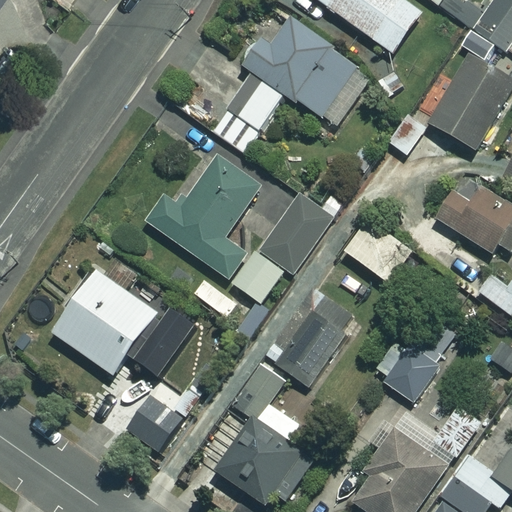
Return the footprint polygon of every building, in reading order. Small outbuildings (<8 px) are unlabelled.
[(431,17),(406,0),(319,0),(402,58),(431,17)] [(451,0),(433,0),(446,9),(451,0)] [(511,52),(511,0),(504,0),(481,33),(511,54),(511,52)] [(294,97),(343,131),(380,79),(299,23),(280,50),(269,42),(250,70),(259,76),(219,134),(252,157),(294,97)] [(511,107),(511,78),(478,59),(437,128),(484,155),(511,107)] [(409,155),(430,124),(411,111),(390,143),(409,155)] [(267,191),(224,161),(187,214),(170,202),(154,226),(235,283),(255,255),(233,239),(267,191)] [(511,252),(511,205),(490,192),(481,208),(462,196),(445,224),(497,256),(503,247),(511,252)] [(299,276),(349,206),(337,197),(326,213),(306,198),(242,287),(270,308),(295,273),(299,276)] [(380,246),(359,234),(348,253),(369,265),(380,246)] [(186,331),(101,273),(77,308),(81,311),(62,338),(143,394),(186,331)] [(511,313),(511,288),(498,278),(486,294),(511,313)] [(363,323),(332,301),(283,367),(314,389),(363,323)] [(474,323),(442,302),(389,385),(421,406),(474,323)] [(511,344),(510,343),(496,361),(511,373),(511,344)] [(292,386),(267,369),(214,446),(235,460),(225,476),(277,511),(284,500),(293,506),(322,463),(295,444),(307,428),(277,407),(292,386)] [(166,456),(205,401),(193,393),(178,415),(157,400),(134,433),(166,456)] [(426,511),(488,424),(467,409),(446,439),(415,416),(403,433),(391,424),(377,445),(387,452),(371,475),(379,480),(361,505),(369,511),(426,511)] [(452,506),(460,511),(492,511),(497,506),(505,511),(506,511),(511,504),(511,490),(473,460),(443,499),(452,506)] [(511,462),(500,478),(511,486),(511,462)]
